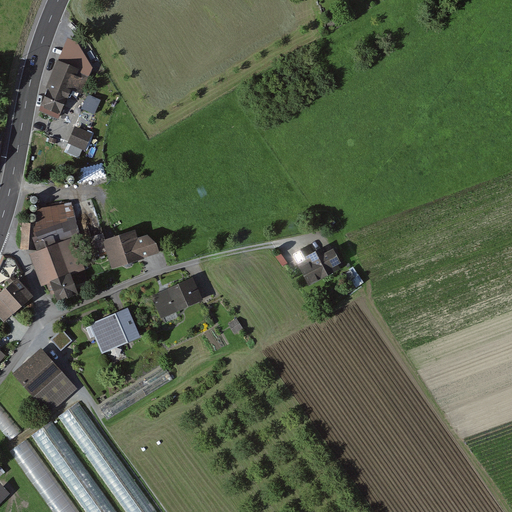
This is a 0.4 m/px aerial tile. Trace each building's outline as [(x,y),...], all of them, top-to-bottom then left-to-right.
[(79,43),(70,39),(42,107),(64,115),(78,93),(84,96),(96,69),(79,43)] [(88,94),(83,108),(93,112),(98,98),(88,94)] [(93,135),(76,129),(69,148),(86,155),(93,135)] [(73,203),(40,210),(45,234),(79,227),(73,203)] [(137,232),(106,242),(115,270),(164,255),(160,244),(151,237),(140,240),(137,232)] [(76,241),(32,255),(42,286),(55,282),(75,275),(86,271),(76,241)] [(301,273),(311,291),(348,270),(339,253),(331,257),(327,248),(308,259),(312,267),(301,273)] [(75,275),(55,282),(61,301),(82,294),(75,275)] [(196,278),(154,297),(165,321),(207,302),(196,278)] [(21,280),(0,297),(0,316),(5,323),(36,297),(21,280)] [(132,307),(91,324),(104,355),(146,338),(132,307)] [(64,329),(51,340),(63,353),(75,343),(64,329)] [(44,349),(15,373),(50,415),(79,390),(44,349)] [(0,422),(6,429),(15,421),(0,403),(0,422)] [(57,419),(124,511),(155,511),(77,404),(57,419)] [(31,438),(84,511),(116,511),(52,423),(31,438)] [(32,484),(52,511),(76,511),(26,441),(10,453),(32,484)] [(0,504),(11,494),(2,484),(0,485),(0,504)]
